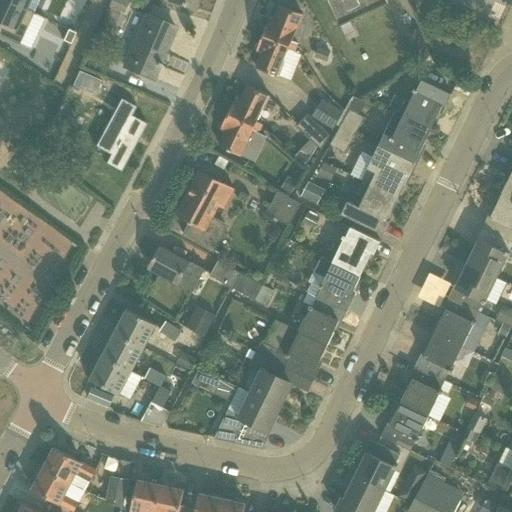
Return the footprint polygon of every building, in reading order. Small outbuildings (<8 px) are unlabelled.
[(14,30),(24,10),(2,0),(0,0),(0,36),(9,41),(14,30)] [(2,0),(24,10),(28,0),(2,0)] [(123,14),(129,1),(126,0),(111,0),(108,7),(123,14)] [(167,0),(195,9),(197,0),(167,0)] [(327,0),(339,25),(340,27),(353,20),(387,4),(384,0),(327,0)] [(293,41),(303,15),(281,6),(275,20),(271,19),(272,18),(270,17),(263,35),(296,48),(298,43),(293,41)] [(175,28),(146,15),(123,66),(153,79),(159,66),(161,67),(162,65),(160,64),(175,28)] [(416,60),(425,58),(431,54),(419,28),(406,34),(416,60)] [(70,44),(75,33),(67,30),(63,41),(70,44)] [(256,68),(278,76),(289,50),(294,52),(296,48),(263,35),(256,52),(258,53),(258,52),(262,54),(256,68)] [(319,48),(315,58),(326,63),(331,52),(319,48)] [(415,91),(410,102),(406,99),(399,112),(432,128),(443,106),(446,107),(452,94),(422,80),(418,89),(415,87),(413,91),(415,91)] [(258,121),(270,96),(248,86),(242,100),(238,98),(238,97),(237,96),(229,113),(261,129),(263,123),(258,121)] [(103,163),(118,171),(144,123),(128,115),(133,106),(118,97),(92,145),(107,154),(103,163)] [(360,114),(366,104),(356,98),(350,108),(360,114)] [(312,116),(334,129),(343,112),(322,99),(312,116)] [(350,109),(340,127),(355,135),(365,118),(350,109)] [(432,128),(399,112),(395,110),(378,146),(418,165),(424,152),(421,151),(432,128)] [(220,146),(241,156),(254,130),(259,132),(261,129),(229,113),(221,130),(222,131),(222,130),(223,131),(226,132),(220,146)] [(297,126),(321,149),(322,149),(330,136),(308,115),(297,126)] [(345,153),(355,135),(340,127),(330,144),(345,153)] [(378,146),(367,168),(362,179),(364,180),(364,181),(399,197),(410,175),(412,176),(418,165),(378,146)] [(325,163),(318,175),(330,182),(337,170),(325,163)] [(511,173),(502,195),(511,199),(511,166),(510,171),(511,171),(511,173)] [(183,234),(215,251),(230,225),(212,216),(218,206),(223,209),(234,188),(201,171),(177,216),(189,222),(183,234)] [(288,177),(281,189),(291,195),(298,183),(288,177)] [(357,193),(365,197),(361,207),(348,201),(341,214),(384,234),(390,222),(388,220),(399,197),(364,181),(357,193)] [(310,183),(305,197),(320,203),(325,189),(310,183)] [(279,191),(266,212),(289,225),(301,204),(279,191)] [(511,199),(502,195),(491,217),(488,216),(482,228),(511,242),(511,199)] [(320,219),(309,212),(303,223),(314,230),(320,219)] [(381,242),(352,227),(347,236),(344,235),(342,239),(344,240),(333,263),(361,276),(372,253),(375,254),(381,242)] [(497,278),(506,257),(511,259),(511,242),(482,228),(477,240),(480,241),(468,264),(497,278)] [(149,269),(178,284),(178,283),(193,292),(199,280),(205,269),(161,246),(149,269)] [(280,278),(287,262),(277,257),(269,273),(280,278)] [(350,298),(361,276),(333,263),(322,257),(315,272),(326,278),(323,284),(321,283),(319,286),(313,283),(308,293),(347,312),(353,300),(350,298)] [(219,261),(210,275),(233,287),(240,273),(219,261)] [(486,300),(497,278),(468,264),(458,287),(455,285),(449,297),(478,312),(479,312),(483,303),(486,305),(488,302),(486,300)] [(443,306),(454,282),(432,272),(422,296),(443,306)] [(240,273),(233,287),(252,298),(260,284),(240,273)] [(341,323),(347,312),(308,293),(304,302),(310,305),(309,308),(310,309),(300,331),(328,345),(339,322),(341,323)] [(463,347),(474,323),(473,323),(478,312),(449,297),(443,309),(446,310),(435,333),(463,347)] [(496,320),(503,324),(511,327),(511,325),(511,309),(503,305),(496,320)] [(187,328),(205,337),(216,315),(198,306),(187,328)] [(144,348),(157,325),(128,309),(115,332),(144,348)] [(277,320),(265,343),(261,341),(255,353),(299,374),(314,381),(319,369),(316,368),(328,345),(300,331),(277,320)] [(160,331),(176,341),(183,332),(167,321),(160,331)] [(506,338),(511,327),(503,324),(498,334),(506,337),(506,338)] [(132,371),(144,348),(115,332),(103,356),(132,371)] [(453,368),(463,347),(435,333),(424,356),(421,355),(415,367),(444,381),(446,381),(450,372),(453,373),(455,370),(453,368)] [(511,351),(506,348),(502,358),(511,362),(511,351)] [(252,394),(280,407),(291,384),(294,386),(299,374),(255,353),(250,350),(246,357),(252,360),(249,364),(263,371),(252,394)] [(184,351),(177,364),(191,371),(198,358),(184,351)] [(143,377),(131,372),(132,371),(103,356),(90,379),(120,395),(112,410),(123,415),(128,407),(126,406),(130,399),(131,400),(143,377)] [(144,378),(161,386),(171,391),(173,388),(170,378),(150,367),(144,378)] [(401,402),(429,415),(441,390),(440,390),(444,381),(415,367),(410,378),(413,379),(401,402)] [(488,387),(494,375),(486,370),(479,382),(488,387)] [(202,371),(195,385),(209,392),(216,378),(202,371)] [(511,387),(511,383),(494,375),(489,387),(492,389),(502,393),(508,397),(511,387)] [(179,396),(171,391),(161,386),(152,402),(171,412),(179,396)] [(109,408),(114,397),(92,388),(87,399),(109,408)] [(498,401),(502,393),(492,389),(488,396),(498,401)] [(269,430),(280,407),(252,394),(240,417),(228,411),(222,423),(215,439),(263,450),(271,431),(269,430)] [(471,397),(466,407),(475,411),(480,402),(471,397)] [(381,437),(412,452),(415,444),(418,445),(421,441),(418,439),(430,416),(429,415),(401,402),(390,425),(388,424),(381,437)] [(476,413),(469,428),(479,433),(480,434),(488,419),(476,413)] [(479,433),(469,428),(464,437),(475,443),(479,433)] [(394,463),(399,454),(371,440),(365,453),(368,454),(356,477),(386,492),(398,465),(394,463)] [(96,470),(54,448),(43,469),(71,483),(81,488),(86,491),(96,470)] [(111,457),(108,473),(132,477),(134,461),(111,457)] [(511,469),(499,463),(489,482),(507,491),(511,481),(511,469)] [(398,497),(411,504),(412,505),(429,473),(414,466),(398,497)] [(32,489),(74,511),(79,503),(65,495),(66,494),(75,499),(81,488),(71,483),(43,469),(32,489)] [(454,511),(465,492),(445,482),(429,473),(412,505),(411,504),(408,510),(412,511),(454,511)] [(108,501),(124,509),(129,480),(112,477),(108,501)] [(337,511),(338,511),(386,511),(395,496),(386,492),(356,477),(345,500),(343,498),(337,511)] [(138,480),(131,511),(155,511),(161,485),(138,480)] [(179,511),(184,490),(161,485),(155,511),(179,511)] [(200,493),(195,511),(219,511),(223,499),(200,493)] [(243,511),(246,504),(223,499),(219,511),(243,511)] [(511,511),(501,507),(486,501),(480,511),(511,511)] [(41,511),(25,503),(20,511),(41,511)]
